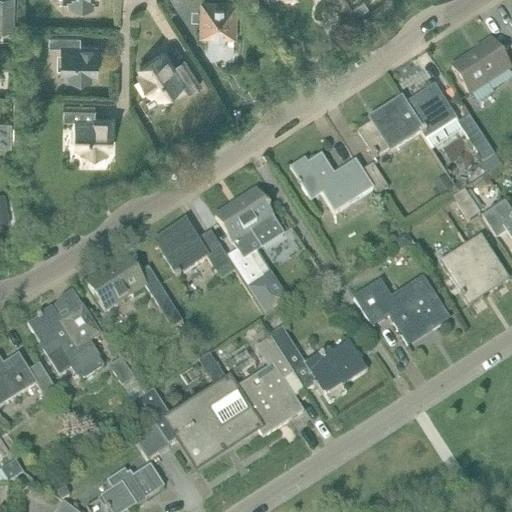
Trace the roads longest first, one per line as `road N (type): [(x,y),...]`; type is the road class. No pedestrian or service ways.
road 1 (residential): [(0,294),(28,285),(248,146),(397,50),(415,27),(474,0)]
road 2 (residential): [(247,511),(511,341)]
